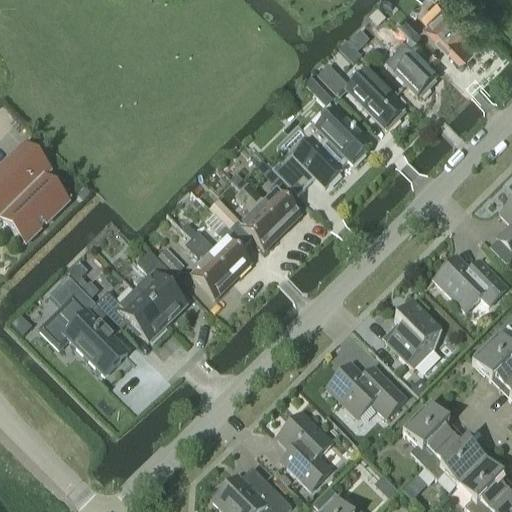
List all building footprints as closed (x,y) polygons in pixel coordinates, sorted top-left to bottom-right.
[(474,34),(445,5),(426,23),(460,58),(462,56),(465,56),(471,50),(471,47),(473,45),(468,40),(474,34)] [(376,13),(367,22),(376,31),(384,22),(376,13)] [(359,35),(347,47),(356,56),(368,44),(359,35)] [(421,69),(403,51),(408,46),(402,39),(387,55),(393,61),(392,62),(401,71),(394,78),(416,100),(417,100),(420,102),(430,93),(427,90),(433,84),(420,70),(421,69)] [(314,81),(334,102),(335,101),(346,90),(327,71),(316,82),(314,81)] [(393,97),(368,72),(352,88),(345,95),(361,110),(386,135),(397,124),(395,122),(401,116),(388,103),(393,97)] [(314,81),(304,91),(324,111),(328,108),(334,102),(314,81)] [(277,167),(269,174),(270,176),(278,183),(294,198),(295,200),(303,193),(305,190),(312,183),(322,193),(325,191),(332,183),(339,176),(338,175),(348,165),(352,169),(363,157),(361,155),(367,150),(353,137),(355,135),(337,117),(333,114),(328,108),(324,111),(323,112),(329,118),(327,120),(325,118),(323,118),(319,122),(319,125),(320,127),(315,132),(311,129),(302,138),(295,132),(275,152),(283,161),(277,167)] [(0,171),(0,223),(23,247),(19,251),(20,252),(71,202),(69,201),(65,205),(42,182),(50,174),(48,173),(47,174),(24,151),(30,145),(28,144),(0,171)] [(236,180),(230,186),(240,196),(278,235),(284,230),(287,232),(299,221),(285,207),(294,198),(278,183),(273,189),(269,192),(275,197),(263,208),(246,190),(236,180)] [(77,198),(83,204),(89,198),(83,192),(77,198)] [(237,225),(228,234),(244,250),(251,243),(263,255),(275,244),(272,241),(278,235),(240,196),(234,202),(246,214),(251,220),(242,229),(237,225)] [(209,214),(208,214),(211,217),(211,216),(213,219),(226,231),(225,232),(227,234),(228,234),(237,225),(218,205),(209,214)] [(510,230),(497,244),(511,259),(511,206),(499,219),(510,230)] [(213,219),(203,228),(216,241),(218,240),(225,232),(226,231),(213,219)] [(186,228),(181,233),(183,236),(191,245),(229,284),(234,278),(237,281),(249,269),(237,257),(244,250),(228,234),(227,234),(225,232),(218,240),(224,246),(214,257),(208,251),(197,239),(188,230),(186,228)] [(191,245),(185,251),(196,263),(199,260),(204,266),(190,280),(214,304),(226,292),(223,289),(229,284),(191,245)] [(165,254),(156,263),(174,280),(182,271),(165,254)] [(148,256),(135,269),(149,283),(135,297),(166,328),(184,310),(165,290),(173,282),(148,256)] [(433,285),(465,317),(479,303),(487,311),(506,293),(478,266),(468,275),(456,263),(433,285)] [(67,283),(49,301),(61,313),(50,324),(64,339),(63,340),(103,382),(126,359),(111,344),(119,335),(94,309),(94,310),(67,283)] [(89,288),(81,296),(88,304),(96,296),(89,288)] [(107,297),(94,309),(119,335),(128,327),(147,347),(166,328),(135,297),(121,311),(107,297)] [(406,369),(412,375),(433,354),(441,336),(439,336),(411,308),(393,326),(400,333),(385,348),(406,369)] [(502,392),(511,381),(511,354),(497,340),(470,367),(483,380),(486,377),(502,392)] [(349,370),(326,393),(356,423),(371,409),(385,424),(404,405),(372,374),(362,384),(349,370)] [(419,381),(409,392),(417,400),(427,389),(419,381)] [(511,381),(502,392),(511,402),(511,381)] [(422,471),(453,440),(438,425),(441,422),(428,409),(401,436),(416,451),(409,458),(422,471)] [(299,419),(276,442),(290,456),(280,466),(310,495),(328,477),(316,464),(330,450),(299,419)] [(456,491),(483,465),(471,453),(468,456),(453,440),(422,471),(435,485),(442,478),(456,491)] [(489,511),(507,495),(492,480),(495,477),(483,465),(456,491),(470,505),(463,511),(489,511)] [(289,511),(251,474),(246,479),(240,483),(237,480),(221,497),(213,505),(219,511),(289,511)] [(282,478),(277,482),(285,490),(290,486),(282,478)] [(277,483),(273,487),(281,494),(285,490),(277,483)] [(419,496),(409,486),(400,495),(410,505),(419,496)] [(329,491),(312,508),(315,511),(319,511),(334,497),(329,491)] [(511,511),(511,499),(507,495),(489,511),(511,511)]
